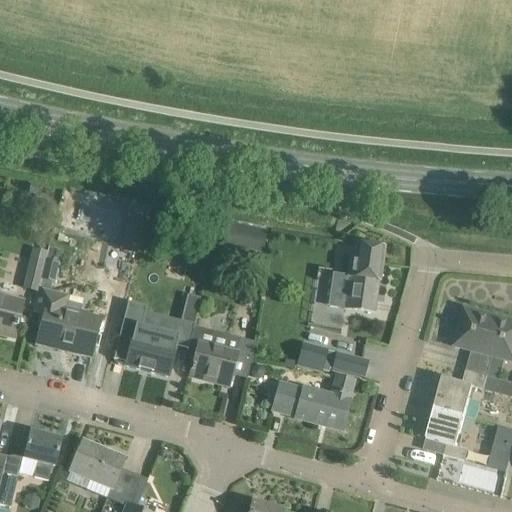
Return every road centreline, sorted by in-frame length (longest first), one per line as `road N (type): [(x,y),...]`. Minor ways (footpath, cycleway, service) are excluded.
road 1 (primary): [(511,185),(306,167),(0,109)]
road 2 (residential): [(369,482),(425,261),(511,264)]
road 3 (residential): [(229,445),(0,388)]
road 4 (residential): [(369,482),(229,445)]
